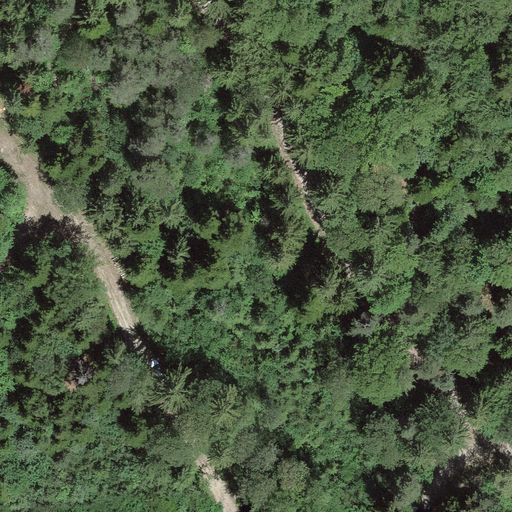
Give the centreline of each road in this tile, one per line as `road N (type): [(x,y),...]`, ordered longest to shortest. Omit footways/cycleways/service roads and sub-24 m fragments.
road 1 (track): [(235,511),(101,259),(45,188),(56,62),(77,0)]
road 2 (track): [(213,0),(260,51),(327,227),(468,419),(511,436)]
road 3 (track): [(0,145),(45,188),(0,269)]
